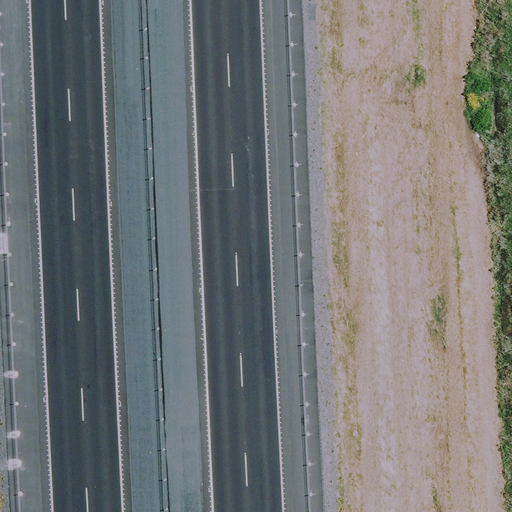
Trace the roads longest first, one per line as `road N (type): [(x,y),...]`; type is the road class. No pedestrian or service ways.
road 1 (motorway): [(227,0),(248,511)]
road 2 (motorway): [(89,511),(68,0)]
